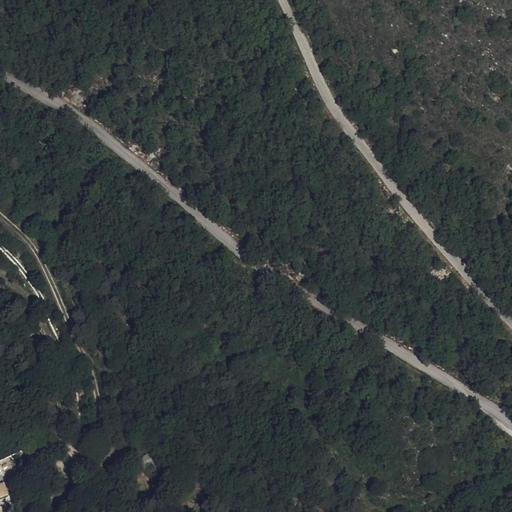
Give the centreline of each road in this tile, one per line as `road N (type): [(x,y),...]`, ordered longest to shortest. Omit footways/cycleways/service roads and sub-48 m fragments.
road 1 (unclassified): [(0,79),(104,139),(306,296),(511,423)]
road 2 (unclassified): [(511,323),(423,235),(327,99),(277,0)]
road 3 (track): [(0,247),(47,308),(78,383),(81,426),(71,462),(49,490)]
